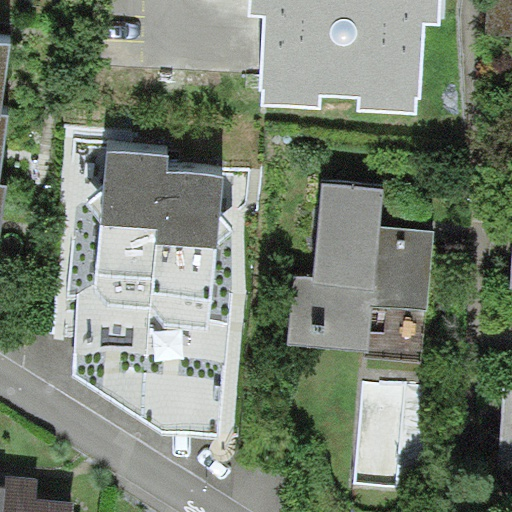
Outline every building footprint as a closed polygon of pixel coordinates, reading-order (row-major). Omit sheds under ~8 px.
[(253,0),(253,2),(267,0),(268,0),(266,78),(417,89),(425,4),(446,0),(253,0)] [(511,0),(479,0),(478,29),(511,30),(511,0)] [(0,32),(0,216),(1,209),(6,174),(0,172),(0,145),(6,104),(0,103),(0,83),(9,34),(0,32)] [(102,173),(89,181),(101,202),(93,285),(78,290),(72,359),(141,402),(165,149),(168,136),(105,132),(102,173)] [(165,149),(141,402),(171,420),(218,424),(228,320),(209,323),(216,230),(232,216),(223,199),(227,155),(165,149)] [(385,174),(326,168),(316,267),(300,265),(294,324),(368,332),(367,345),(425,351),(438,223),(381,217),(385,174)] [(511,196),(509,196),(503,277),(511,277),(511,196)] [(511,379),(497,378),(492,461),(511,462),(511,379)] [(30,467),(0,465),(0,511),(66,511),(67,494),(29,492),(30,467)]
